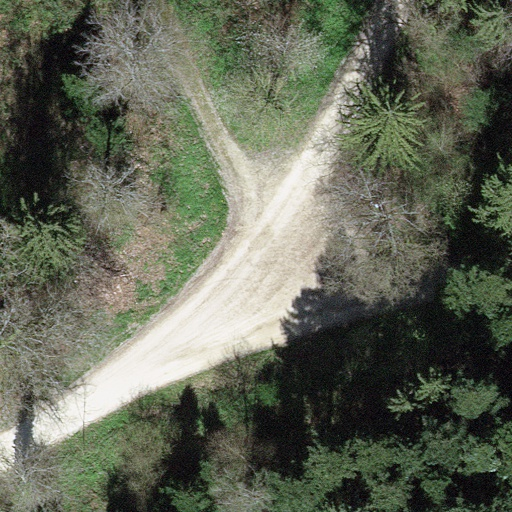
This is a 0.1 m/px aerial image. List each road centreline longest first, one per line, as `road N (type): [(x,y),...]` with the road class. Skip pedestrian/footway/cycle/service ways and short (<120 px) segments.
road 1 (track): [(299,279),(0,438)]
road 2 (track): [(469,0),(299,279)]
road 3 (track): [(299,279),(166,0)]
road 4 (track): [(299,279),(511,254)]
